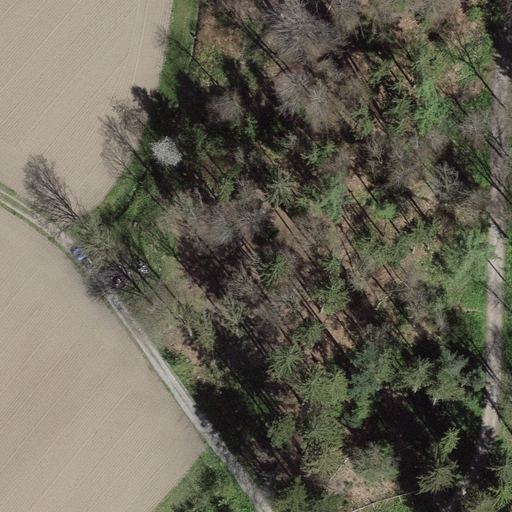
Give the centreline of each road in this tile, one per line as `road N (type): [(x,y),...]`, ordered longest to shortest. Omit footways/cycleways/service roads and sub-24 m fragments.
road 1 (track): [(511,32),(497,144),(496,393),(480,459),(450,511)]
road 2 (track): [(56,233),(259,511)]
